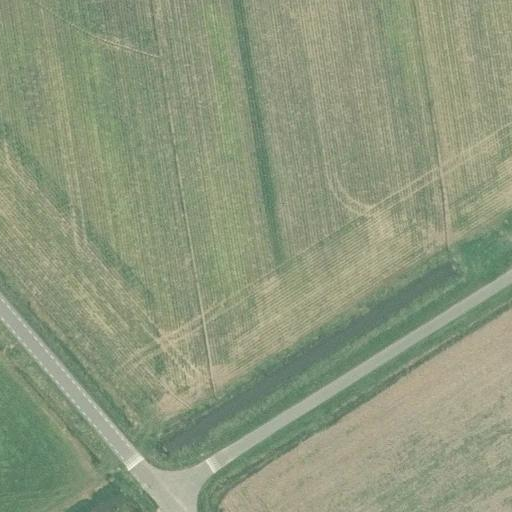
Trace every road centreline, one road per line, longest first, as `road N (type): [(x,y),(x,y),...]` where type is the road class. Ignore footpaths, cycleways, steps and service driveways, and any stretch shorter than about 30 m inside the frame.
road 1 (unclassified): [(168,498),(511,272)]
road 2 (unclassified): [(168,498),(0,306)]
